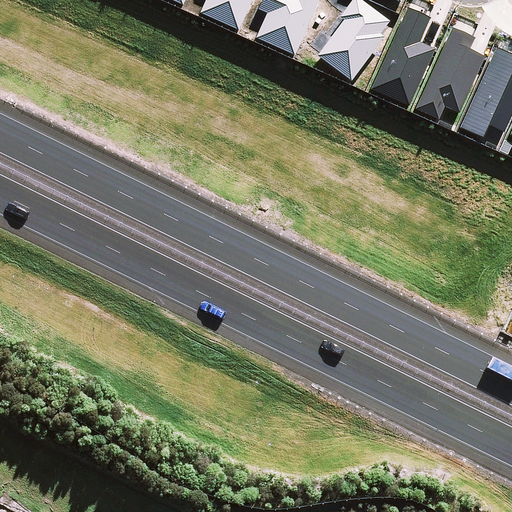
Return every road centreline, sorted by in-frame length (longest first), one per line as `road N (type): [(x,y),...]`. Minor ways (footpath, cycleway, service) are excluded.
road 1 (motorway): [(511,450),(0,196)]
road 2 (motorway): [(0,135),(511,387)]
road 3 (track): [(511,341),(428,511)]
